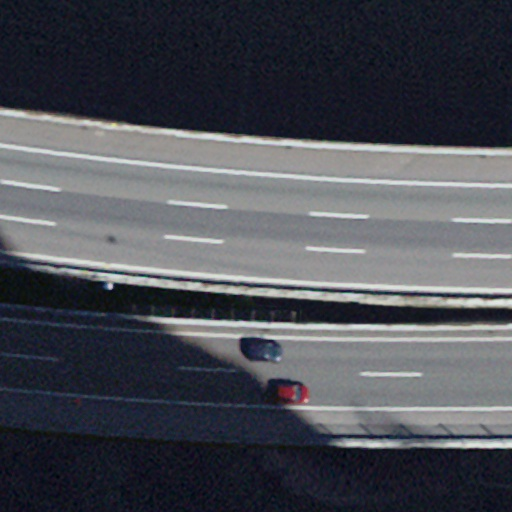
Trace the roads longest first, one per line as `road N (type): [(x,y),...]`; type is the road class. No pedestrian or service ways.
road 1 (motorway): [(511,241),(335,234),(0,202)]
road 2 (motorway): [(0,354),(210,370),(511,375)]
